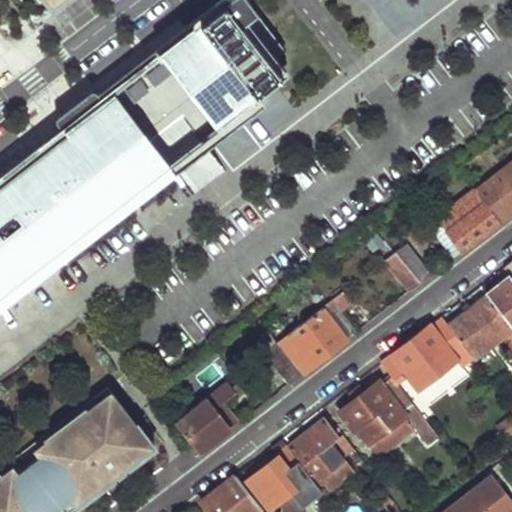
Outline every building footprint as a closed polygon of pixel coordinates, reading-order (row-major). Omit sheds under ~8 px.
[(0,298),(284,75),(270,58),(282,49),(244,0),(229,0),(223,5),(223,6),(141,70),(139,68),(138,67),(133,67),(132,68),(98,94),(97,93),(95,93),(95,92),(91,92),(57,118),(56,121),(56,124),(62,132),(0,179),(0,298)] [(19,0),(30,13),(35,19),(59,0),(19,0)] [(59,0),(35,19),(30,13),(23,18),(33,30),(73,0),(59,0)] [(511,160),(476,188),(500,221),(511,211),(511,160)] [(458,243),(464,249),(500,221),(476,188),(428,225),(449,250),(458,243)] [(398,248),(422,281),(431,274),(407,241),(398,248)] [(458,243),(449,250),(454,256),(455,255),(464,249),(458,243)] [(385,258),(409,291),(422,281),(398,248),(385,258)] [(511,276),(511,275),(487,294),(511,325),(511,276)] [(277,340),(302,373),(347,339),(327,312),(338,304),(341,308),(353,299),(345,288),(277,340)] [(464,346),(475,359),(511,329),(511,325),(487,294),(448,324),(464,346)] [(401,363),(420,388),(462,356),(458,351),(464,346),(448,324),(441,315),(410,340),(381,362),(389,372),(401,363)] [(270,358),(289,384),(302,373),(277,340),(255,358),(261,365),(270,358)] [(358,431),(370,447),(407,421),(415,431),(429,450),(442,440),(392,375),(382,383),(379,380),(340,410),(357,433),(358,431)] [(174,420),(199,453),(230,429),(214,407),(225,398),(234,391),(226,380),(174,420)] [(214,407),(230,429),(242,419),(225,398),(214,407)] [(125,464),(129,470),(155,450),(116,399),(91,419),(53,448),(6,484),(0,476),(0,511),(73,511),(105,488),(101,482),(113,473),(117,479),(118,477),(119,474),(120,471),(119,469),(125,464)] [(48,440),(53,448),(91,419),(85,412),(48,440)] [(320,487),(321,487),(326,482),(330,487),(353,470),(331,440),(338,435),(326,420),(289,448),(320,487)] [(407,421),(370,447),(392,449),(415,431),(407,421)] [(247,480),(270,511),(280,503),(287,511),(307,511),(300,503),(320,487),(289,448),(286,444),(276,452),(279,456),(247,480)] [(202,501),(210,511),(257,511),(262,509),(236,475),(217,489),(202,501)] [(447,511),(511,511),(511,504),(491,478),(447,511)]
